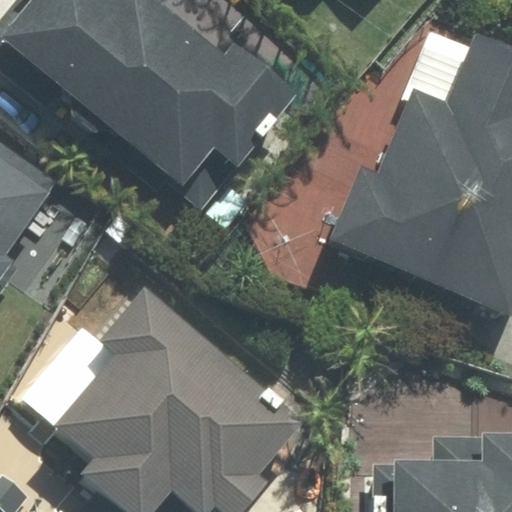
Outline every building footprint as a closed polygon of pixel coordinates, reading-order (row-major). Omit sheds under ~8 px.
[(0,85),(32,115),(40,106),(153,208),(163,197),(184,216),(277,113),(217,60),(200,79),(124,11),(133,0),(0,0),(0,5),(5,10),(0,16),(0,85)] [(338,187),(309,257),(483,329),(511,257),(511,74),(421,37),(357,194),(338,187)] [(0,288),(1,287),(16,298),(79,209),(0,153),(0,288)] [(279,443),(128,304),(75,361),(90,375),(14,458),(72,511),(241,511),(249,504),(235,491),(279,443)] [(454,483),(366,479),(364,511),(511,511),(511,446),(456,444),(454,483)]
